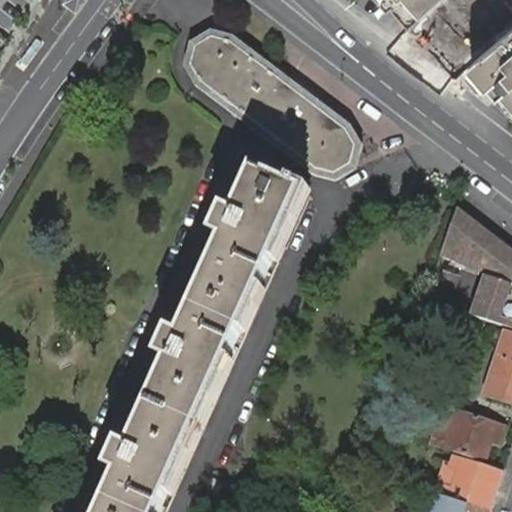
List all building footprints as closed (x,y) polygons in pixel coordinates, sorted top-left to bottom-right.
[(411,23),(412,23),(438,0),(384,0),(391,7),(395,4),(411,23)] [(511,0),(457,0),(492,37),(511,19),(511,0)] [(511,95),(511,29),(491,48),(473,64),(491,84),(491,85),(493,83),(502,94),(507,89),(511,95)] [(439,69),(454,81),(473,64),(491,48),(479,35),(439,69)] [(291,151),(298,156),(306,162),(317,171),(335,176),(352,166),(357,147),(348,131),(232,42),(213,38),(196,47),(192,67),(201,82),(291,151)] [(194,310),(242,331),(280,246),(304,194),(298,191),(301,185),(293,182),(283,178),(281,182),(256,172),(249,170),(230,213),(226,211),(224,217),(218,230),(215,236),(219,238),(188,307),(194,310)] [(511,249),(458,208),(441,257),(486,273),(473,316),(511,329),(511,249)] [(218,230),(224,217),(218,214),(212,228),(218,230)] [(439,306),(424,301),(417,320),(432,325),(439,306)] [(152,406),(199,427),(242,331),(194,310),(188,307),(175,335),(172,333),(170,339),(164,352),(161,358),(165,360),(145,403),(152,406)] [(511,403),(511,335),(507,333),(496,330),(494,340),(504,343),(487,396),(511,403)] [(164,352),(170,339),(164,336),(158,349),(164,352)] [(108,502),(130,511),(160,511),(199,427),(152,406),(145,403),(126,447),(122,445),(119,451),(113,464),(111,469),(115,471),(102,499),(108,502)] [(492,444),(498,424),(440,405),(438,413),(441,413),(431,444),(486,462),(492,444)] [(384,415),(379,429),(389,431),(392,423),(394,418),(384,415)] [(389,431),(399,435),(402,426),(392,423),(389,431)] [(506,427),(498,424),(492,444),(500,447),(506,427)] [(108,461),(113,464),(119,451),(114,448),(108,461)] [(491,511),(503,474),(454,458),(451,466),(446,464),(438,487),(444,488),(441,496),(491,511)] [(439,496),(430,492),(427,501),(437,503),(439,496)] [(491,511),(441,496),(439,496),(437,503),(443,505),(441,511),(491,511)] [(130,511),(108,502),(102,499),(96,511),(130,511)] [(441,511),(443,505),(437,503),(434,511),(441,511)]
